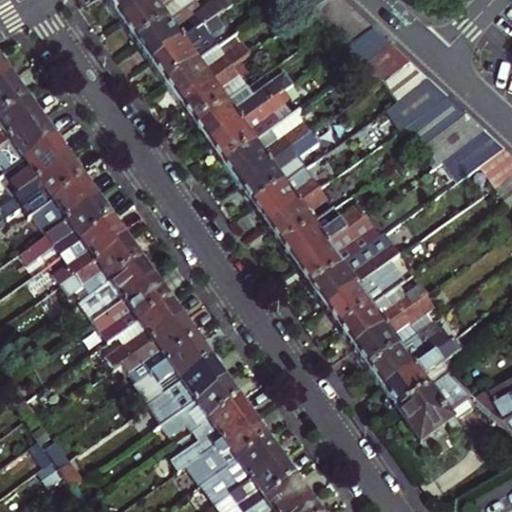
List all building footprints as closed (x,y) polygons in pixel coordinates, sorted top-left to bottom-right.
[(109,15),(115,24),(130,14),(133,18),(148,8),(147,5),(153,0),(110,0),(102,6),(109,15)] [(124,36),(132,48),(189,6),(184,0),(153,0),(147,5),(148,8),(133,18),(130,14),(115,24),(124,36)] [(139,58),(148,70),(163,59),(161,55),(175,44),(177,47),(211,22),(227,11),(220,0),(197,17),(189,6),(132,48),(139,58)] [(289,0),(305,15),(326,0),(289,0)] [(304,17),(323,34),(348,16),(331,0),(326,0),(305,15),(304,17)] [(348,16),(323,34),(342,52),(367,34),(348,16)] [(163,59),(148,70),(154,79),(161,88),(191,66),(212,52),(206,43),(219,33),(211,22),(177,47),(175,44),(161,55),(163,59)] [(342,52),(361,68),(385,51),(367,34),(342,52)] [(205,87),(226,72),(243,60),(236,50),(219,62),(198,77),(191,66),(161,88),(167,96),(174,106),(189,96),(191,100),(207,90),(205,87)] [(385,79),(388,83),(406,71),(385,51),(361,68),(356,72),(369,91),(385,79)] [(212,52),(191,66),(198,77),(219,62),(212,52)] [(406,71),(388,83),(379,90),(392,108),(423,86),(406,71)] [(182,118),(190,129),(240,93),(226,72),(205,87),(207,90),(191,100),(189,96),(174,106),(175,109),(182,118)] [(197,138),(206,151),(221,140),(219,136),(234,126),(236,129),(273,102),(287,92),(278,80),(246,102),(240,93),(190,129),(197,138)] [(0,117),(20,104),(12,92),(6,84),(5,82),(0,85),(0,117)] [(393,139),(399,134),(442,103),(423,86),(392,108),(378,118),(393,139)] [(221,140),(206,151),(211,158),(219,170),(286,122),(273,102),(236,129),(234,126),(219,136),(221,140)] [(399,134),(415,154),(461,121),(442,103),(399,134)] [(0,149),(4,146),(2,143),(16,133),(20,138),(36,126),(34,124),(27,113),(20,104),(0,117),(0,149)] [(225,179),(232,189),(248,178),(251,182),(267,172),(266,170),(306,141),(291,119),(286,122),(219,170),(225,179)] [(431,174),(437,170),(481,139),(461,121),(415,154),(431,174)] [(0,178),(49,144),(42,134),(36,126),(20,138),(16,133),(2,143),(4,146),(0,149),(0,178)] [(481,139),(437,170),(451,190),(475,173),(499,156),(481,139)] [(248,178),(232,189),(234,191),(241,200),(248,211),(299,175),(293,166),(314,151),(306,141),(266,170),(267,172),(251,182),(248,178)] [(0,210),(32,188),(30,184),(45,175),(49,179),(66,168),(64,165),(62,164),(65,158),(60,151),(54,152),(51,148),(49,144),(0,178),(0,181),(7,191),(0,195),(0,210)] [(490,194),(511,178),(511,168),(499,156),(475,173),(490,194)] [(0,226),(20,213),(27,223),(79,186),(72,176),(66,168),(49,179),(45,175),(30,184),(32,188),(0,210),(0,226)] [(256,222),(264,233),(280,223),(277,218),(291,209),(292,210),(313,195),(299,175),(248,211),(256,222)] [(511,178),(490,194),(504,214),(507,212),(511,208),(511,178)] [(24,225),(38,246),(61,229),(59,225),(75,215),(78,220),(95,208),(93,206),(85,195),(79,186),(27,223),(24,225)] [(270,242),(278,252),(307,231),(300,221),(321,207),(313,195),(292,210),(291,209),(277,218),(280,223),(264,233),(270,242)] [(59,260),(75,249),(107,226),(100,216),(95,208),(78,220),(75,215),(59,225),(61,229),(38,246),(21,258),(28,269),(46,256),(53,251),(59,260)] [(314,240),(307,231),(278,252),(283,260),(290,270),(305,260),(308,264),(325,253),(323,251),(360,224),(351,212),(334,224),(335,225),(314,240)] [(374,245),(360,224),(323,251),(325,253),(308,264),(305,260),(290,270),(292,273),(298,280),(307,293),(336,272),(374,245)] [(47,285),(54,295),(90,269),(92,271),(107,260),(104,256),(120,244),(113,234),(107,226),(75,249),(82,260),(60,276),(47,285)] [(374,245),(336,272),(343,282),(386,252),(379,242),(374,245)] [(98,280),(103,289),(135,266),(127,254),(122,246),(120,244),(104,256),(107,260),(92,271),(90,269),(54,295),(61,306),(75,296),(98,280)] [(82,260),(75,249),(59,260),(52,265),(60,276),(82,260)] [(53,251),(46,256),(52,265),(59,260),(53,251)] [(336,272),(307,293),(314,303),(321,314),(323,315),(337,305),(335,300),(349,290),(351,293),(394,262),(386,252),(343,282),(336,272)] [(337,305),(323,315),(330,326),(336,334),(380,302),(374,293),(395,278),(402,274),(394,262),(351,293),(349,290),(335,300),(337,305)] [(72,311),(87,333),(118,311),(116,307),(135,296),(138,300),(152,289),(150,286),(143,277),(135,266),(103,289),(80,305),(72,311)] [(374,293),(380,302),(396,291),(402,287),(395,278),(374,293)] [(75,296),(80,305),(103,289),(98,280),(75,296)] [(100,353),(116,342),(165,307),(158,297),(152,289),(138,300),(135,296),(116,307),(118,311),(87,333),(100,353)] [(396,291),(380,302),(388,312),(403,301),(396,291)] [(380,302),(336,334),(342,343),(349,353),(364,341),(366,344),(381,334),(380,332),(419,304),(422,301),(416,293),(403,301),(388,312),(380,302)] [(364,341),(349,353),(350,354),(356,362),(364,373),(410,340),(404,330),(419,320),(426,315),(419,304),(380,332),(381,334),(366,344),(364,341)] [(106,378),(114,372),(147,349),(148,350),(164,339),(161,334),(176,323),(169,314),(165,307),(116,342),(122,351),(99,368),(106,378)] [(410,340),(425,329),(419,320),(404,330),(410,340)] [(114,372),(130,393),(194,348),(184,334),(178,325),(176,323),(161,334),(164,339),(148,350),(147,349),(114,372)] [(410,340),(364,373),(371,384),(379,394),(380,396),(395,386),(392,381),(407,372),(408,375),(440,349),(425,329),(410,340)] [(445,345),(440,349),(408,375),(407,372),(392,381),(395,386),(380,396),(384,402),(381,407),(384,411),(386,414),(393,414),(395,417),(446,380),(448,378),(442,369),(445,367),(456,358),(445,345)] [(126,396),(140,414),(207,366),(200,357),(194,348),(130,393),(126,396)] [(154,435),(168,425),(188,411),(190,412),(208,399),(205,395),(220,384),(215,377),(207,366),(140,414),(139,415),(154,435)] [(486,389),(466,399),(468,401),(509,440),(511,438),(511,378),(488,392),(486,389)] [(446,380),(395,417),(406,433),(418,448),(444,430),(449,438),(456,433),(445,417),(468,401),(466,399),(446,380)] [(204,430),(236,407),(227,395),(222,387),(220,384),(205,395),(208,399),(190,412),(188,411),(168,425),(176,435),(198,421),(204,430)] [(0,404),(9,418),(19,411),(5,391),(0,394),(0,404)] [(188,453),(196,464),(217,449),(216,447),(232,436),(234,439),(251,428),(249,426),(243,417),(236,407),(204,430),(210,439),(188,453)] [(9,418),(23,437),(33,430),(19,411),(9,418)] [(226,460),(232,469),(264,446),(258,437),(251,428),(234,439),(232,436),(216,447),(217,449),(196,464),(205,476),(226,460)] [(35,434),(28,440),(34,449),(42,443),(35,434)] [(217,492),(224,502),(245,488),(246,490),(264,478),(261,475),(276,463),(271,457),(264,446),(232,469),(238,478),(217,492)] [(226,460),(205,476),(211,484),(232,469),(226,460)] [(233,511),(253,499),(259,507),(291,485),(284,475),(277,465),(276,463),(261,475),(264,478),(246,490),(245,488),(224,502),(230,511),(233,511)] [(238,478),(232,469),(211,484),(217,492),(238,478)] [(65,497),(75,490),(61,470),(51,477),(65,497)] [(89,494),(83,484),(75,490),(65,497),(72,506),(89,494)] [(298,511),(307,506),(306,505),(300,496),(291,485),(259,507),(252,511),(298,511)] [(253,499),(233,511),(252,511),(259,507),(253,499)]
